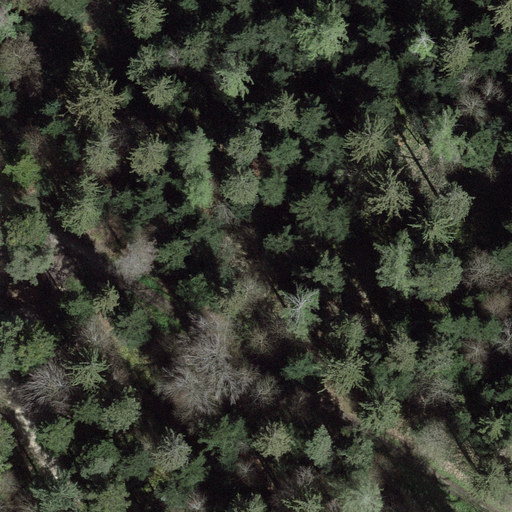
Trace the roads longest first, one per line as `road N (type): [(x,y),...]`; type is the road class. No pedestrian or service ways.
road 1 (track): [(483,511),(0,200)]
road 2 (track): [(61,0),(0,198)]
road 3 (unclassified): [(73,511),(0,374)]
